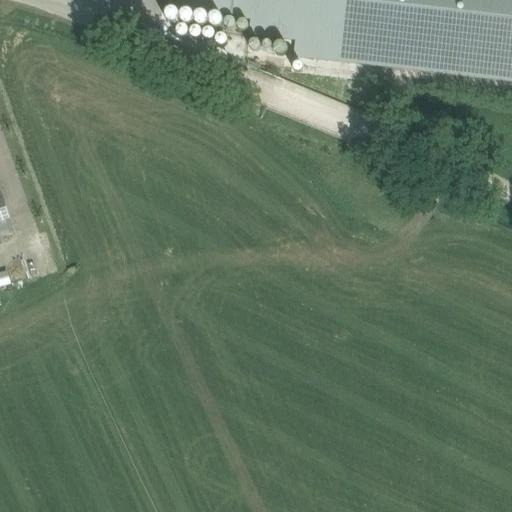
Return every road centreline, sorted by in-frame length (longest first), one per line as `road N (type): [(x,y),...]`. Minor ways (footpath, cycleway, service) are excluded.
road 1 (track): [(229,75),(511,196)]
road 2 (unclassified): [(30,0),(229,75)]
